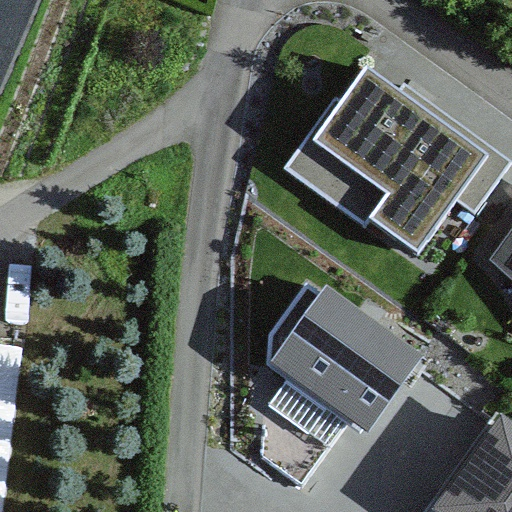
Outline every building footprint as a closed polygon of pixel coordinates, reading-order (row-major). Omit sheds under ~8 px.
[(416,260),(457,203),(474,215),(511,163),(405,86),(397,97),(366,74),(342,106),(333,100),(283,170),(364,229),(367,225),(416,260)] [(511,240),(491,270),(511,284),(511,240)] [(425,370),(326,298),(270,376),(369,448),(425,370)] [(0,511),(1,511),(16,359),(0,358),(0,511)] [(511,511),(511,435),(502,428),(442,511),(511,511)]
